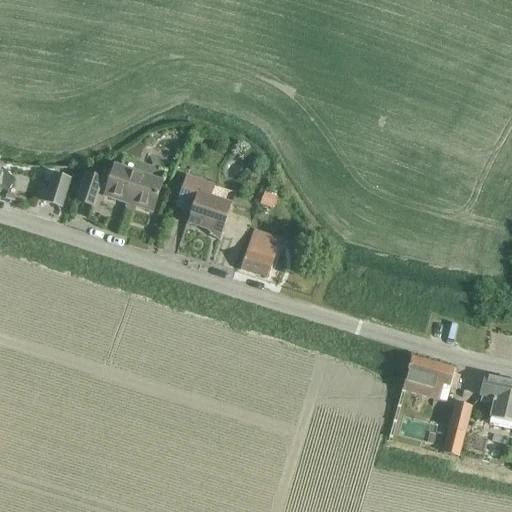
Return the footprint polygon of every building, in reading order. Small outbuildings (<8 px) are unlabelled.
[(104,198),(152,213),(161,184),(114,168),(111,176),(103,173),(100,181),(86,176),(77,203),(92,208),(98,193),(105,195),(104,198)] [(44,203),(61,209),(70,182),(53,177),(44,203)] [(187,225),(221,237),(231,206),(211,200),(214,188),(185,179),(175,209),(191,214),(187,225)] [(265,193),(261,207),(272,211),(277,197),(265,193)] [(241,271),(267,279),(278,246),(275,245),(277,241),(260,235),(259,237),(253,235),(241,271)] [(411,359),(402,392),(433,401),(437,385),(455,390),(459,377),(453,375),(454,371),(411,359)] [(490,420),(511,425),(511,383),(483,377),(479,397),(495,401),(490,420)] [(449,431),(464,434),(470,409),(455,405),(449,431)]
